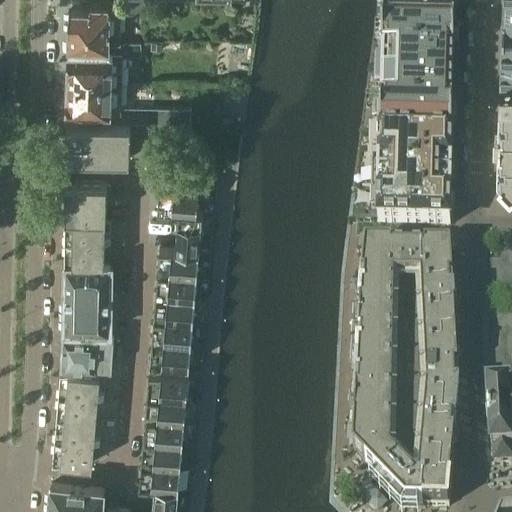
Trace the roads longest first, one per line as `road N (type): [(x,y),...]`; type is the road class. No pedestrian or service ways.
road 1 (residential): [(14,468),(115,475),(125,457),(135,362),(138,169),(24,169)]
road 2 (residential): [(14,468),(27,404),(33,217),(23,198)]
road 3 (residential): [(23,198),(11,218),(14,468)]
road 4 (residential): [(478,0),(477,219),(511,220)]
road 5 (residential): [(9,0),(8,116),(24,139)]
road 6 (residential): [(24,139),(38,114),(38,0)]
